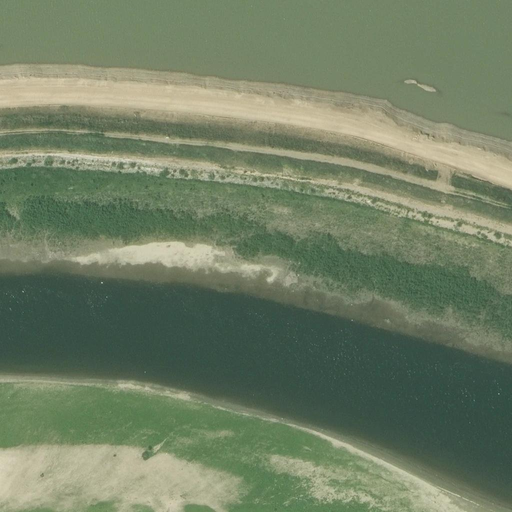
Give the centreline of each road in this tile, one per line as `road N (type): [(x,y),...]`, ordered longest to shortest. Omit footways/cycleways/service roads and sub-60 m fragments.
road 1 (track): [(511,212),(356,167),(278,155),(100,136),(0,138)]
road 2 (track): [(0,94),(132,95),(346,120),(511,167)]
